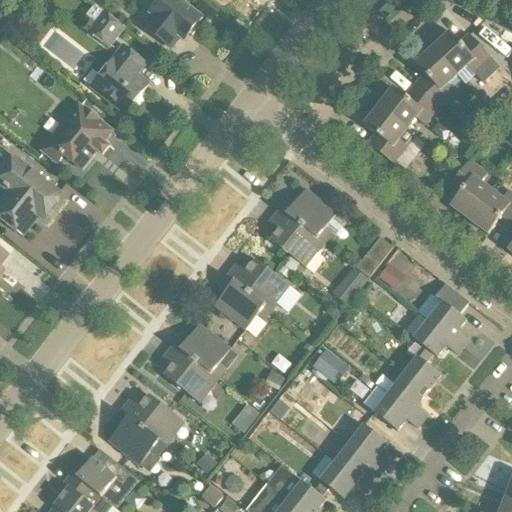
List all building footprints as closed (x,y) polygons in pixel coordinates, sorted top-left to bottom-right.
[(198,25),(203,19),(183,3),(185,0),(184,0),(161,0),(150,15),(152,17),(143,28),(172,51),(181,40),(184,43),(189,36),(192,38),(200,27),(198,25)] [(86,16),(96,24),(88,33),(109,49),(125,29),(95,5),(86,16)] [(475,41),(466,50),(451,33),(433,49),(458,77),(468,67),(476,75),(492,60),(475,41)] [(91,88),(126,116),(151,84),(139,75),(147,64),(124,46),(91,88)] [(433,49),(416,65),(431,81),(420,91),(439,109),(455,94),(448,86),(458,77),(433,49)] [(439,109),(420,91),(411,103),(394,89),(379,108),(408,131),(417,120),(425,126),(439,109)] [(83,171),(98,152),(103,156),(109,148),(104,144),(113,133),(79,105),(71,116),(72,127),(75,129),(64,142),(62,140),(51,141),(42,152),(58,165),(65,157),(83,171)] [(365,126),(376,135),(382,140),(374,150),(395,166),(408,148),(400,141),(408,131),(379,108),(365,126)] [(0,205),(0,218),(23,237),(40,217),(44,220),(63,197),(16,160),(0,179),(0,185),(10,193),(0,205)] [(454,182),(465,190),(451,208),(470,222),(492,192),(481,184),(488,175),(470,162),(454,182)] [(281,210),(325,245),(333,235),(327,230),(338,216),(306,191),(296,205),(289,199),(281,210)] [(470,222),(489,236),(502,219),(511,226),(511,193),(510,192),(503,200),(492,192),(470,222)] [(325,245),(281,210),(269,225),(279,233),(272,242),(307,270),(325,245)] [(381,239),(369,255),(356,270),(369,281),(381,265),(394,249),(381,239)] [(0,248),(0,277),(4,272),(0,269),(9,256),(0,248)] [(284,267),(292,274),(293,275),(301,265),(294,260),(291,258),(284,267)] [(239,263),(228,277),(273,313),(292,289),(257,261),(249,271),(239,263)] [(406,278),(390,266),(379,279),(395,292),(406,278)] [(287,280),(292,274),(284,267),(279,273),(287,280)] [(369,281),(356,270),(355,269),(333,297),(348,308),(369,281)] [(265,323),(273,313),(228,277),(219,289),(226,294),(215,307),(247,332),(258,318),(265,323)] [(437,300),(443,304),(429,322),(464,349),(469,342),(458,334),(467,322),(460,317),(470,304),(447,286),(437,300)] [(332,308),(326,314),(335,321),(341,315),(332,308)] [(353,328),(352,321),(347,318),(341,326),(349,333),(353,328)] [(447,348),(458,356),(464,349),(429,322),(415,340),(427,350),(435,356),(438,359),(447,348)] [(175,345),(220,380),(239,356),(200,327),(190,340),(183,335),(175,345)] [(304,350),(310,355),(316,348),(309,343),(304,350)] [(220,380),(175,345),(163,360),(173,368),(166,378),(201,405),(220,380)] [(442,377),(427,366),(435,356),(427,350),(420,359),(419,359),(404,377),(428,396),(442,377)] [(324,355),(313,368),(334,385),(345,371),(324,355)] [(373,383),(363,375),(359,381),(368,389),(373,383)] [(428,396),(404,377),(389,396),(424,423),(430,416),(419,407),(428,396)] [(418,430),(424,423),(389,396),(375,414),(398,433),(408,421),(418,430)] [(133,398),(122,412),(167,447),(185,424),(150,397),(143,406),(133,398)] [(248,408),(240,418),(253,427),(260,417),(248,408)] [(159,458),(167,447),(122,412),(113,424),(120,429),(109,443),(149,474),(161,460),(159,458)] [(389,445),(365,427),(350,446),(385,473),(390,466),(379,457),(389,445)] [(385,473),(350,446),(336,464),(359,483),(368,471),(371,473),(379,480),(385,473)] [(207,476),(217,466),(207,456),(197,466),(207,476)] [(79,467),(73,475),(102,498),(102,499),(115,509),(118,511),(141,483),(110,459),(103,468),(92,460),(84,471),(79,467)] [(303,482),(323,499),(330,490),(345,501),(359,483),(336,464),(322,481),(311,472),(303,482)] [(318,511),(327,502),(323,499),(303,482),(290,472),(283,467),(268,485),(301,511),(318,511)] [(102,498),(73,475),(59,493),(63,497),(55,508),(56,508),(61,511),(112,511),(115,509),(102,499),(102,498)] [(301,511),(268,485),(247,511),(301,511)] [(202,499),(215,510),(225,498),(211,487),(202,499)] [(511,511),(511,500),(506,498),(500,511),(511,511)] [(237,511),(239,511),(228,502),(219,511),(237,511)]
